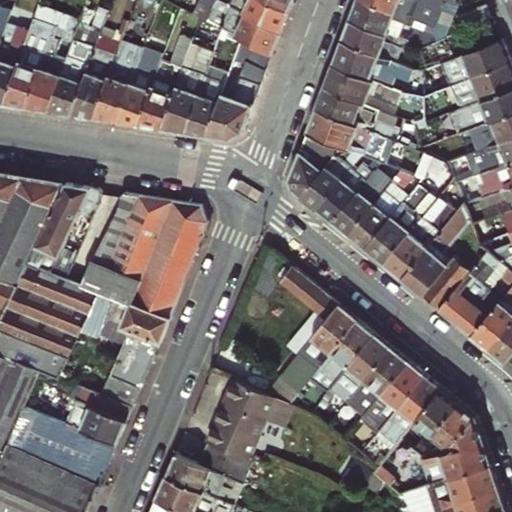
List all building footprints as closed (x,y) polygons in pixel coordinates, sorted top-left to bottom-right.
[(0,0),(0,46),(11,19),(15,6),(0,0)] [(203,18),(224,28),(244,37),(274,52),(283,28),(225,0),(202,0),(196,14),(203,18)] [(225,0),(283,28),(290,8),(273,0),(225,0)] [(273,0),(290,8),(293,0),(273,0)] [(357,0),(351,17),(394,34),(400,18),(394,15),(396,9),(371,0),(357,0)] [(371,0),(396,9),(394,15),(400,18),(411,22),(413,15),(438,24),(446,0),(371,0)] [(458,13),(463,28),(494,16),(489,2),(458,13)] [(65,31),(69,22),(38,10),(34,20),(65,31)] [(80,22),(73,41),(48,108),(71,111),(100,35),(108,14),(100,11),(94,27),(80,22)] [(160,67),(139,122),(161,126),(185,64),(203,18),(196,14),(193,13),(174,60),(171,69),(160,65),(160,67)] [(343,37),(380,52),(385,39),(398,44),(400,37),(394,34),(351,17),(343,37)] [(4,101),(26,104),(54,34),(58,36),(70,40),(73,41),(80,22),(70,18),(69,22),(65,31),(34,20),(32,27),(4,101)] [(32,27),(11,19),(0,46),(0,99),(4,101),(32,27)] [(411,22),(409,28),(422,33),(419,25),(411,22)] [(409,28),(404,38),(417,43),(422,33),(409,28)] [(421,45),(436,39),(432,29),(422,33),(417,43),(421,45)] [(112,40),(100,35),(71,111),(93,115),(120,43),(123,35),(115,32),(112,40)] [(48,108),(73,41),(70,40),(58,36),(54,34),(26,104),(48,108)] [(244,129),(274,52),(244,37),(236,58),(246,63),(233,95),(224,91),(208,133),(229,137),(244,129)] [(334,62),(387,81),(393,66),(412,73),(414,66),(397,59),(380,52),(343,37),(334,62)] [(511,57),(504,38),(424,70),(428,80),(448,71),(468,63),(474,76),(511,60),(511,57)] [(385,39),(380,52),(397,59),(402,45),(398,44),(385,39)] [(161,126),(185,129),(204,80),(217,47),(203,42),(194,67),(185,64),(161,126)] [(120,43),(93,115),(116,118),(138,58),(141,52),(120,43)] [(171,69),(174,60),(164,56),(160,65),(171,69)] [(116,118),(139,122),(160,67),(138,58),(116,118)] [(511,60),(474,76),(453,85),(429,95),(433,106),(457,96),(478,88),(483,99),(511,87),(511,60)] [(426,96),(387,81),(334,62),(325,85),(366,101),(370,90),(401,102),(402,99),(414,103),(417,120),(418,125),(419,125),(419,124),(427,117),(426,96)] [(468,63),(448,71),(453,85),(474,76),(468,63)] [(208,133),(224,91),(225,88),(204,80),(185,129),(208,133)] [(381,107),(366,101),(325,85),(317,107),(392,135),(396,123),(378,117),(381,107)] [(511,87),(483,99),(462,108),(451,112),(454,117),(471,110),(477,126),(511,112),(511,87)] [(478,88),(457,96),(462,108),(483,99),(478,88)] [(381,107),(397,113),(401,102),(370,90),(366,101),(381,107)] [(394,136),(392,135),(317,107),(309,130),(337,141),(343,143),(355,148),(364,151),(370,154),(375,142),(392,148),(397,137),(394,136)] [(378,117),(396,123),(400,114),(397,113),(381,107),(378,117)] [(460,133),(477,126),(471,110),(454,117),(460,133)] [(511,112),(477,126),(482,139),(465,146),(450,152),(453,159),(461,155),(469,152),(485,146),(511,135),(511,112)] [(460,133),(465,146),(482,139),(477,126),(460,133)] [(303,195),(326,168),(319,163),(337,141),(309,130),(292,175),(294,187),(303,195)] [(470,177),(477,174),(511,160),(511,135),(485,146),(490,160),(474,167),(475,168),(468,171),(470,177)] [(319,163),(326,168),(338,153),(340,155),(344,150),(340,146),(343,143),(337,141),(319,163)] [(370,154),(383,159),(388,161),(392,148),(375,142),(370,154)] [(338,153),(326,168),(303,195),(318,207),(344,176),(353,165),(346,159),(355,148),(343,143),(340,146),(344,150),(340,155),(338,153)] [(412,145),(403,167),(404,167),(415,172),(419,173),(428,151),(421,148),(418,147),(412,145)] [(485,146),(469,152),(474,167),(490,160),(485,146)] [(470,177),(468,171),(461,155),(453,159),(450,160),(456,175),(459,182),(470,177)] [(511,160),(477,174),(480,181),(497,173),(503,187),(505,187),(511,183),(511,160)] [(348,180),(357,168),(353,165),(344,176),(348,180)] [(348,180),(344,176),(318,207),(333,219),(374,171),(368,166),(363,173),(357,168),(348,180)] [(350,232),(366,246),(403,202),(398,198),(405,188),(403,186),(415,172),(404,167),(386,189),(375,202),(350,232)] [(350,232),(375,202),(371,198),(381,185),(388,177),(376,168),(374,171),(333,219),(350,232)] [(0,325),(23,277),(68,182),(0,171),(0,325)] [(490,193),(503,187),(497,173),(480,181),(485,195),(490,193)] [(403,202),(366,246),(386,261),(424,214),(417,208),(431,191),(420,181),(411,193),(403,202)] [(87,213),(97,206),(98,203),(99,204),(104,192),(102,188),(68,182),(23,277),(46,286),(49,278),(64,285),(68,275),(69,274),(54,267),(60,253),(82,211),(87,213)] [(511,183),(505,187),(509,197),(494,203),(471,212),(473,219),(475,223),(511,208),(511,183)] [(375,202),(386,189),(381,185),(371,198),(375,202)] [(433,221),(424,214),(386,261),(404,276),(467,202),(461,187),(449,201),(433,221)] [(490,193),(494,203),(509,197),(505,187),(503,187),(490,193)] [(398,198),(403,202),(411,193),(405,188),(398,198)] [(431,191),(417,208),(424,214),(438,197),(431,191)] [(120,208),(94,260),(111,267),(140,204),(143,194),(135,193),(127,192),(122,194),(120,208)] [(83,283),(68,275),(64,285),(49,278),(46,286),(23,277),(0,325),(0,348),(42,366),(62,375),(77,343),(91,313),(102,288),(172,316),(210,220),(204,204),(143,194),(140,204),(111,267),(94,260),(83,283)] [(433,221),(449,201),(441,194),(438,197),(424,214),(433,221)] [(442,307),(489,249),(483,244),(479,232),(460,255),(457,253),(453,257),(446,251),(473,219),(471,212),(467,202),(404,276),(442,307)] [(511,208),(475,223),(479,232),(483,244),(493,241),(496,239),(492,229),(507,224),(511,221),(511,208)] [(460,255),(479,232),(475,223),(473,219),(446,251),(453,257),(457,253),(460,255)] [(489,249),(502,261),(511,256),(511,242),(497,249),(493,241),(483,244),(489,249)] [(474,333),(492,311),(479,301),(482,297),(484,299),(494,287),(487,282),(504,262),(502,261),(489,249),(442,307),(474,333)] [(76,260),(60,253),(54,267),(69,274),(76,260)] [(511,256),(502,261),(504,262),(511,269),(511,268),(511,256)] [(281,280),(318,311),(326,318),(300,352),(268,391),(277,395),(291,401),(312,376),(321,364),(360,317),(295,263),(281,280)] [(491,347),(511,322),(511,286),(492,311),(474,333),(491,347)] [(102,288),(91,313),(129,329),(126,336),(110,375),(144,389),(172,316),(102,288)] [(326,318),(318,311),(291,345),(300,352),(326,318)] [(329,390),(331,387),(377,331),(360,317),(321,364),(328,370),(319,382),(329,390)] [(510,362),(511,359),(511,322),(491,347),(510,362)] [(377,331),(331,387),(348,400),(393,344),(377,331)] [(348,400),(365,414),(411,359),(393,344),(348,400)] [(0,511),(89,511),(102,484),(0,439),(42,366),(0,348),(0,511)] [(392,400),(400,406),(428,373),(411,359),(365,414),(374,421),(392,400)] [(328,370),(321,364),(312,376),(319,382),(328,370)] [(428,373),(400,406),(382,429),(392,437),(409,415),(417,421),(419,420),(446,387),(428,373)] [(110,375),(102,392),(136,407),(144,389),(110,375)] [(250,457),(277,395),(268,391),(236,378),(209,440),(250,457)] [(329,390),(319,382),(316,386),(326,394),(329,390)] [(120,444),(136,407),(102,392),(86,385),(81,397),(74,394),(69,406),(73,408),(68,421),(78,425),(74,434),(94,443),(99,434),(120,444)] [(461,400),(446,387),(419,420),(432,430),(435,432),(461,400)] [(374,421),(365,414),(356,425),(373,439),(382,429),(400,406),(392,400),(374,421)] [(461,400),(435,432),(451,445),(453,444),(478,414),(461,400)] [(453,444),(451,445),(452,449),(424,458),(428,470),(392,484),(403,492),(407,490),(432,482),(494,462),(478,414),(453,444)] [(404,437),(417,421),(409,415),(392,437),(399,443),(404,437)] [(375,472),(392,484),(420,450),(417,447),(412,443),(404,437),(399,443),(380,466),(375,472)] [(412,443),(417,447),(422,441),(417,437),(412,443)] [(426,443),(420,450),(425,454),(433,451),(426,443)] [(168,474),(235,503),(254,461),(207,444),(199,462),(177,453),(168,474)] [(485,511),(508,505),(494,462),(432,482),(407,490),(413,511),(485,511)] [(190,511),(231,511),(235,503),(168,474),(158,498),(190,511)] [(190,511),(158,498),(151,511),(190,511)]
